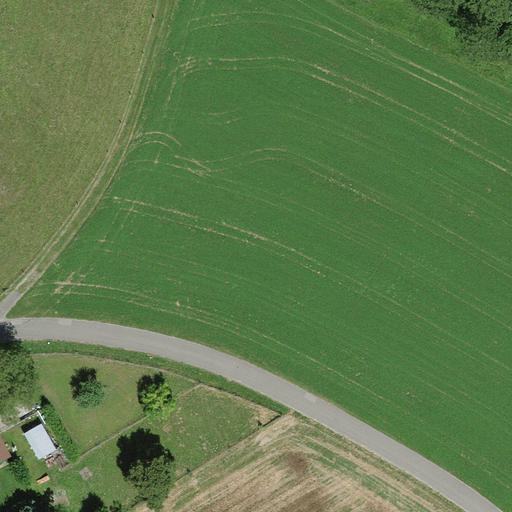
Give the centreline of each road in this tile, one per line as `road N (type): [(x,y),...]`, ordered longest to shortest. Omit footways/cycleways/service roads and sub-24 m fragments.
road 1 (residential): [(0,334),(58,329),(139,339),(219,362),(362,433),(479,511)]
road 2 (track): [(161,0),(80,210),(0,310)]
